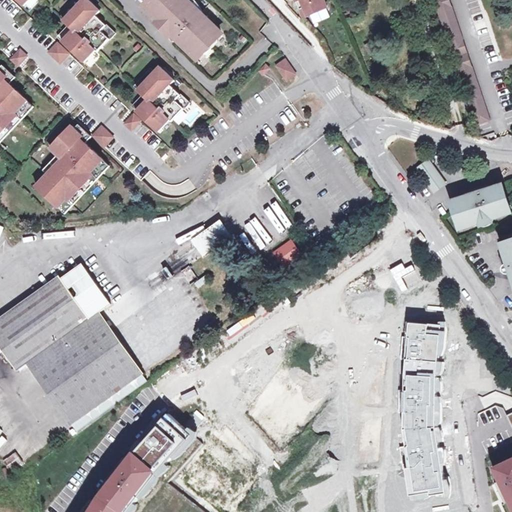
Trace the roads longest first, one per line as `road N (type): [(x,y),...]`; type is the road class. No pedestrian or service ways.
road 1 (residential): [(63,511),(158,393),(287,301)]
road 2 (residential): [(287,301),(391,404),(363,511)]
road 3 (unknown): [(221,347),(268,462),(300,511)]
road 4 (unclassified): [(511,346),(414,209)]
road 5 (unclassified): [(359,132),(261,0)]
road 6 (residential): [(287,301),(414,209)]
road 7 (unknown): [(460,145),(416,0)]
road 8 (unknown): [(83,486),(0,395)]
